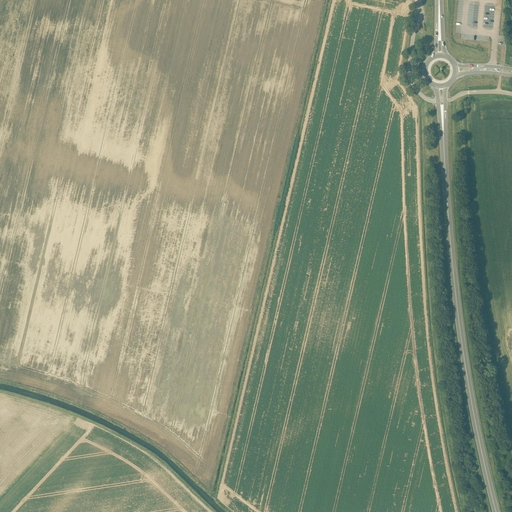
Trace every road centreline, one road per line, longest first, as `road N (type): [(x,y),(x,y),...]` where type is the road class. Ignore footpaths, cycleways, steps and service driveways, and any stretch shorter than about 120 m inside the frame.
road 1 (primary): [(496,511),(457,313),(441,100)]
road 2 (unclassified): [(441,100),(422,97),(408,72),(419,0)]
